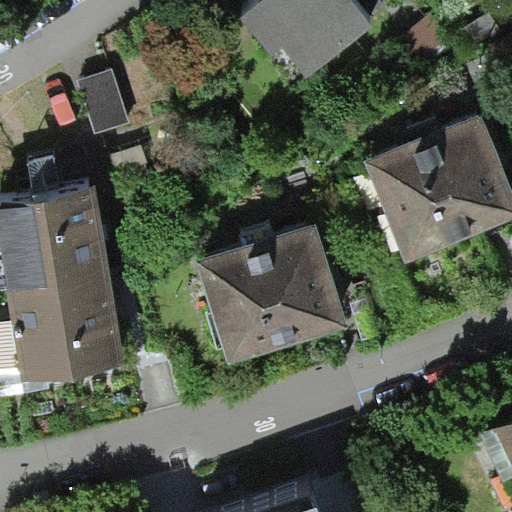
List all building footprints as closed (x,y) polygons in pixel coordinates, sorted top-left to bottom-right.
[(294,77),(365,18),(349,0),(265,0),(244,18),(294,77)] [(87,131),(123,118),(106,70),(69,83),(87,131)] [(402,235),(511,191),(511,159),(482,85),(361,132),(402,235)] [(0,308),(11,380),(115,364),(102,284),(86,182),(0,196),(0,308)] [(223,338),(348,294),(316,204),(191,248),(223,338)] [(511,487),(511,421),(486,434),(511,487)] [(343,511),(324,452),(188,496),(193,511),(343,511)] [(158,511),(157,503),(105,511),(158,511)]
